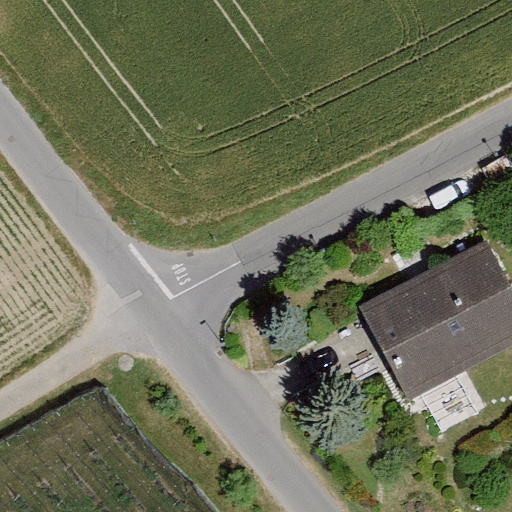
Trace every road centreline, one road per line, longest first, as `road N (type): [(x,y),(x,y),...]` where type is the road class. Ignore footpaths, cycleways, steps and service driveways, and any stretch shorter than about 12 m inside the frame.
road 1 (residential): [(155,314),(511,125)]
road 2 (residential): [(155,314),(0,101)]
road 3 (residential): [(319,511),(155,314)]
road 4 (track): [(155,314),(0,407)]
